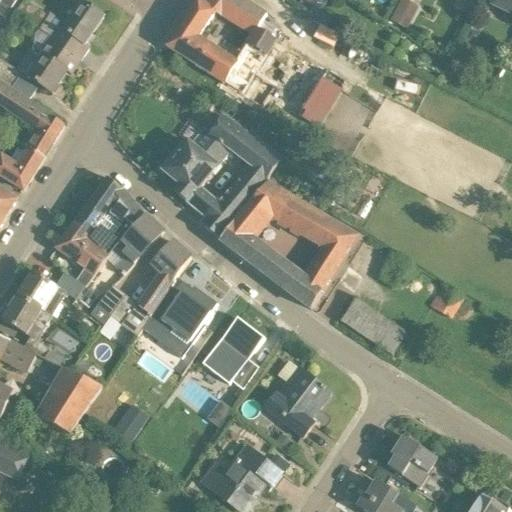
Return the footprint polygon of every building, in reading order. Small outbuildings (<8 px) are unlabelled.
[(0,0),(0,16),(5,20),(17,0),(0,0)] [(238,0),(210,0),(205,6),(199,2),(190,16),(181,28),(167,49),(242,96),(248,87),(277,43),(271,39),(276,32),(263,24),(267,18),(238,0)] [(407,31),(419,8),(403,0),(401,0),(390,22),(407,31)] [(511,15),(511,0),(496,0),(493,7),(511,15)] [(82,5),(70,23),(65,20),(63,23),(50,15),(49,18),(24,1),(15,15),(54,41),(62,30),(86,47),(104,20),(82,5)] [(333,48),(339,35),(319,26),(314,39),(333,48)] [(90,50),(86,47),(62,30),(54,41),(82,60),(82,61),(90,50)] [(474,46),(479,35),(470,31),(465,41),(474,46)] [(82,61),(82,60),(54,41),(43,58),(67,74),(71,77),(82,61)] [(43,58),(29,79),(0,60),(0,84),(29,103),(39,87),(53,96),(67,74),(43,58)] [(65,128),(0,84),(0,106),(39,135),(29,151),(44,161),(65,128)] [(268,153),(224,119),(211,137),(206,133),(192,148),(188,144),(164,173),(174,182),(171,186),(179,192),(176,195),(199,214),(211,198),(201,190),(232,154),(249,169),(254,173),(268,153)] [(44,161),(29,151),(20,165),(19,166),(2,156),(0,158),(0,177),(24,193),(44,161)] [(211,198),(199,214),(207,220),(202,227),(221,242),(266,186),(266,182),(267,183),(281,164),(268,153),(254,173),(249,169),(219,205),(211,198)] [(146,218),(123,192),(109,181),(75,226),(90,237),(86,241),(108,258),(146,218)] [(221,243),(312,312),(356,239),(266,186),(221,242),(221,243)] [(0,231),(17,203),(0,191),(0,231)] [(109,260),(108,261),(116,268),(115,270),(124,278),(164,235),(146,218),(108,258),(109,260)] [(90,237),(75,226),(74,225),(57,249),(85,270),(76,283),(80,285),(85,289),(86,289),(95,276),(108,261),(109,260),(108,258),(86,241),(90,237)] [(153,267),(163,275),(140,308),(126,297),(111,318),(138,339),(153,318),(152,317),(180,277),(192,261),(174,245),(153,267)] [(408,268),(393,260),(381,280),(395,288),(408,268)] [(18,299),(42,313),(51,298),(57,288),(33,274),(18,299)] [(80,285),(76,283),(65,276),(59,285),(79,298),(85,289),(80,285)] [(192,292),(178,281),(164,302),(165,303),(143,332),(162,346),(160,348),(181,364),(206,331),(202,328),(211,316),(210,316),(217,307),(194,289),(192,292)] [(112,287),(97,307),(88,318),(99,327),(108,316),(111,318),(126,297),(112,287)] [(453,322),(466,300),(444,288),(431,308),(453,322)] [(27,337),(33,327),(43,333),(52,318),(42,313),(18,299),(3,323),(27,338),(27,337)] [(355,305),(343,329),(397,357),(410,334),(355,305)] [(238,321),(203,367),(229,387),(232,384),(243,393),(259,371),(248,362),(264,341),(238,321)] [(24,350),(0,339),(0,363),(27,377),(38,356),(24,349),(24,350)] [(30,340),(24,349),(38,356),(46,360),(61,367),(64,360),(50,353),(51,351),(38,343),(30,339),(30,340)] [(91,371),(80,362),(74,369),(86,378),(91,371)] [(333,396),(299,370),(278,397),(276,396),(265,412),(303,441),(315,425),(312,423),(333,396)] [(70,436),(103,390),(66,372),(41,421),(70,436)] [(0,384),(0,421),(1,422),(10,426),(18,409),(0,401),(6,388),(0,384)] [(233,411),(222,403),(209,421),(220,429),(233,411)] [(133,409),(113,437),(129,448),(149,420),(133,409)] [(294,445),(281,436),(276,442),(289,452),(294,445)] [(438,461),(411,444),(407,450),(400,445),(392,458),(396,460),(389,470),(420,489),(438,461)] [(0,474),(16,482),(27,458),(0,445),(0,474)] [(268,465),(248,450),(223,483),(212,474),(208,480),(203,486),(237,511),(243,511),(265,483),(273,489),(283,476),(268,465)] [(276,454),(268,465),(283,476),(291,465),(276,454)] [(415,511),(417,509),(376,484),(366,500),(370,503),(363,511),(415,511)] [(494,504),(483,498),(473,511),(500,511),(504,505),(496,500),(494,504)]
